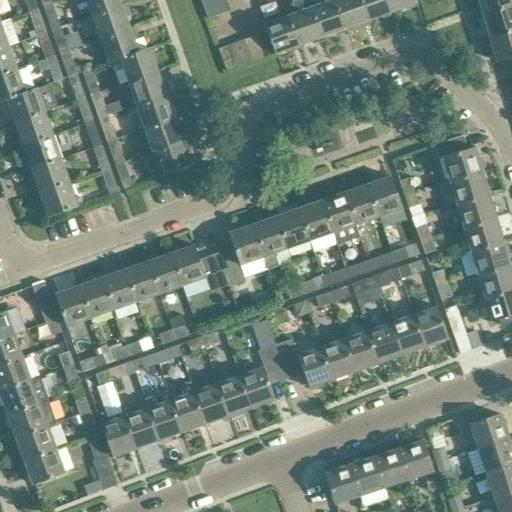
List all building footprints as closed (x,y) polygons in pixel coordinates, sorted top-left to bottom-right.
[(120,0),(85,0),(91,16),(122,4),(120,0)] [(226,0),(224,0),(204,7),(208,18),(231,11),(226,0)] [(336,0),(327,0),(312,6),(323,37),(346,28),(336,0)] [(362,0),(336,0),(346,28),(370,20),(362,0)] [(388,0),(362,0),(370,20),(393,12),(388,0)] [(415,0),(388,0),(393,12),(417,3),(415,0)] [(511,5),(511,0),(478,0),(483,14),(511,5)] [(122,4),(91,16),(100,40),(131,28),(122,4)] [(511,31),(511,5),(483,14),(490,38),(511,31)] [(312,6),(288,14),(299,45),(323,37),(312,6)] [(45,11),(52,30),(60,27),(54,8),(45,11)] [(38,9),(29,12),(36,31),(45,28),(38,9)] [(288,14),(265,23),(267,31),(276,54),(276,53),(299,45),(288,14)] [(1,21),(0,21),(0,48),(10,45),(1,21)] [(131,28),(100,40),(108,62),(119,58),(139,51),(131,28)] [(62,31),(53,34),(60,53),(68,50),(62,31)] [(267,31),(255,35),(263,58),(276,54),(267,31)] [(511,31),(490,38),(497,62),(511,57),(511,31)] [(46,32),(37,35),(44,54),(53,51),(46,32)] [(255,35),(243,40),(251,62),(263,58),(255,35)] [(243,40),(231,44),(239,67),(251,62),(243,40)] [(231,44),(219,48),(227,71),(239,67),(231,44)] [(10,45),(0,48),(0,75),(18,68),(10,45)] [(139,51),(119,58),(127,82),(159,71),(150,47),(139,51)] [(54,55),(46,59),(52,78),(61,75),(61,74),(54,55)] [(70,55),(61,58),(67,73),(68,77),(77,74),(70,55)] [(18,68),(0,75),(0,101),(6,100),(27,93),(18,68)] [(159,71),(127,82),(136,106),(167,95),(159,71)] [(93,73),(84,76),(91,95),(100,92),(93,73)] [(77,74),(68,77),(75,96),(84,93),(77,74)] [(27,93),(6,100),(14,123),(46,112),(38,89),(27,93)] [(167,95),(136,106),(144,129),(175,118),(167,95)] [(101,96),(92,99),(99,119),(108,116),(101,96)] [(85,97),(76,100),(83,119),(92,116),(85,97)] [(46,112),(14,123),(23,147),(54,136),(46,112)] [(175,118),(144,129),(152,153),(183,141),(175,118)] [(93,120),(85,123),(91,143),(100,140),(93,120)] [(109,120),(100,123),(107,142),(116,139),(109,120)] [(478,156),(475,146),(467,149),(463,135),(434,145),(437,157),(442,156),(450,180),(482,170),(481,168),(485,165),(482,157),(478,156)] [(54,136),(23,147),(31,170),(62,159),(54,136)] [(183,141),(152,153),(160,176),(192,165),(183,141)] [(118,143),(109,146),(115,165),(116,165),(124,162),(118,143)] [(102,144),(93,147),(99,166),(108,163),(102,144)] [(62,159),(31,170),(39,193),(70,182),(62,159)] [(110,167),(101,170),(108,190),(110,194),(114,193),(118,191),(117,186),(110,167)] [(117,170),(124,189),(133,186),(126,167),(117,170)] [(489,194),(482,170),(450,180),(457,203),(489,194)] [(391,176),(367,184),(379,216),(402,208),(391,176)] [(399,181),(404,194),(414,190),(410,177),(399,181)] [(70,182),(39,193),(48,217),(79,205),(70,182)] [(379,216),(367,184),(344,192),(356,224),(379,216)] [(409,207),(419,204),(414,190),(404,194),(409,207)] [(356,224),(344,192),(322,200),(333,233),(356,224)] [(496,217),(489,194),(457,203),(464,227),(496,217)] [(333,233),(322,200),(299,208),(311,240),(333,233)] [(311,240),(299,208),(275,216),(287,249),(311,240)] [(287,249),(275,216),(253,224),(264,257),(268,270),(279,266),(275,253),(287,249)] [(503,241),(496,217),(464,227),(471,250),(503,241)] [(264,257),(253,224),(228,233),(233,247),(222,251),(230,274),(225,276),(228,285),(229,287),(245,281),(240,265),(264,257)] [(431,237),(426,224),(416,227),(421,241),(431,237)] [(436,250),(431,237),(421,241),(425,254),(436,250)] [(510,264),(503,241),(471,250),(478,273),(510,264)] [(219,278),(211,255),(199,259),(194,245),(171,253),(182,285),(205,277),(207,282),(208,282),(219,278)] [(405,247),(391,252),(395,262),(408,258),(405,247)] [(230,274),(222,251),(211,255),(219,278),(225,276),(230,274)] [(395,262),(391,252),(368,260),(372,270),(395,262)] [(182,285),(171,253),(148,261),(159,293),(182,285)] [(349,279),(372,270),(368,260),(345,268),(349,279)] [(421,260),(407,264),(411,275),(424,270),(421,260)] [(159,293),(148,261),(125,269),(136,301),(159,293)] [(511,288),(511,270),(510,264),(478,273),(485,297),(511,288)] [(349,279),(345,268),(322,276),(326,287),(349,279)] [(378,287),(400,279),(396,268),(374,276),(378,286),(378,287)] [(136,301),(125,269),(102,277),(114,309),(136,301)] [(432,273),(437,287),(447,283),(442,269),(432,273)] [(228,285),(225,276),(219,278),(208,282),(211,291),(228,285)] [(378,286),(374,276),(352,284),(355,294),(378,287),(378,286)] [(114,309),(102,277),(78,286),(90,318),(114,309)] [(313,280),(299,284),(303,295),(316,290),(313,280)] [(42,309),(47,322),(57,318),(44,281),(33,285),(42,309)] [(452,296),(447,283),(437,287),(441,300),(452,296)] [(303,295),(299,284),(286,289),(289,300),(303,295)] [(90,318),(78,286),(55,294),(66,326),(90,318)] [(345,298),(341,288),(328,292),(332,302),(345,298)] [(511,288),(485,297),(492,321),(511,314),(511,288)] [(332,303),(328,292),(315,297),(318,307),(332,303)] [(445,310),(453,333),(464,329),(456,306),(445,310)] [(438,307),(414,315),(425,346),(448,338),(438,307)] [(0,312),(0,339),(14,334),(5,311),(0,312)] [(188,335),(185,325),(181,315),(169,319),(172,329),(175,340),(188,335)] [(425,346),(414,315),(391,323),(402,354),(425,346)] [(62,331),(57,318),(47,322),(52,335),(62,331)] [(402,354),(391,323),(368,331),(379,362),(402,354)] [(175,340),(172,329),(158,334),(162,345),(175,340)] [(379,362),(368,331),(344,339),(355,371),(379,362)] [(214,332),(201,337),(204,347),(217,343),(214,332)] [(0,365),(22,357),(14,334),(0,339),(0,365)] [(204,347),(201,337),(187,342),(191,352),(204,347)] [(296,350),(292,339),(281,343),(275,345),(279,356),(285,354),(296,350)] [(355,371),(344,339),(322,347),(333,379),(355,371)] [(139,341),(126,346),(129,356),(143,351),(139,341)] [(158,364),(181,355),(178,345),(154,353),(158,364)] [(279,356),(275,345),(270,347),(258,351),(262,362),(274,358),(279,356)] [(129,356),(126,346),(113,350),(116,361),(129,356)] [(333,379),(322,347),(298,356),(296,350),(285,354),(292,377),(304,373),(309,387),(312,386),(315,389),(323,387),(324,382),(333,379)] [(59,355),(63,368),(74,364),(69,351),(59,355)] [(158,364),(154,353),(132,361),(135,372),(158,364)] [(292,377),(285,354),(279,356),(274,358),(281,381),(292,377)] [(0,391),(31,380),(22,357),(0,365),(0,391)] [(96,368),(92,357),(79,362),(83,372),(96,368)] [(281,381),(274,358),(262,362),(264,367),(240,376),(251,407),(275,399),(270,385),(281,381)] [(78,378),(74,364),(63,368),(68,381),(78,378)] [(121,365),(109,369),(112,380),(125,375),(121,365)] [(112,380),(109,369),(95,374),(99,385),(112,380)] [(251,407),(240,376),(217,384),(229,415),(251,407)] [(39,377),(31,380),(0,391),(0,394),(7,415),(39,403),(47,400),(39,377)] [(205,424),(194,392),(191,383),(182,386),(185,395),(171,400),(182,432),(205,424)] [(229,415),(217,384),(194,392),(205,424),(229,415)] [(182,432),(171,400),(168,393),(146,401),(149,408),(160,440),(182,432)] [(75,401),(80,414),(90,410),(85,397),(75,401)] [(47,400),(39,403),(7,415),(16,438),(48,426),(56,423),(47,400)] [(160,440),(149,408),(125,416),(137,448),(160,440)] [(95,424),(90,410),(80,414),(84,427),(95,424)] [(470,424),(478,449),(509,439),(501,414),(470,424)] [(137,448),(125,416),(101,424),(112,456),(137,448)] [(24,460),(56,449),(48,426),(16,438),(24,460)] [(95,461),(106,457),(98,434),(87,438),(95,461)] [(511,463),(511,448),(509,439),(478,449),(486,473),(511,463)] [(422,440),(397,448),(408,479),(432,471),(422,440)] [(432,451),(436,462),(447,459),(443,447),(432,451)] [(408,479),(397,448),(373,457),(384,487),(408,479)] [(65,472),(56,449),(24,460),(33,484),(65,472)] [(384,487),(373,457),(350,464),(360,495),(384,487)] [(451,470),(447,459),(436,462),(440,474),(451,470)] [(511,490),(511,463),(486,473),(494,497),(511,490)] [(360,495),(350,464),(325,473),(335,503),(360,495)] [(100,480),(85,485),(88,495),(103,490),(100,480)] [(511,511),(511,490),(494,497),(499,511),(511,511)] [(448,499),(452,510),(463,507),(459,495),(448,499)]
